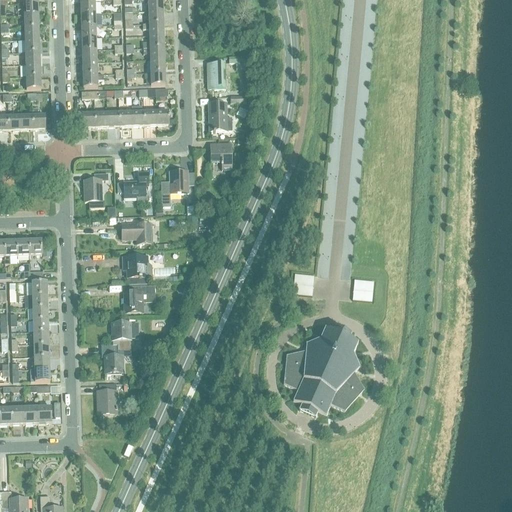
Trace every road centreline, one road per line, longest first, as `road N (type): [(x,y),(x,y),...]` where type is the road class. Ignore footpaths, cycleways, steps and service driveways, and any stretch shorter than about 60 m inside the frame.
road 1 (secondary): [(118,511),(281,145),(292,52),(283,0)]
road 2 (residential): [(0,447),(73,445),(66,220)]
road 3 (residential): [(63,150),(183,144),(182,0)]
road 4 (residential): [(63,150),(58,0)]
